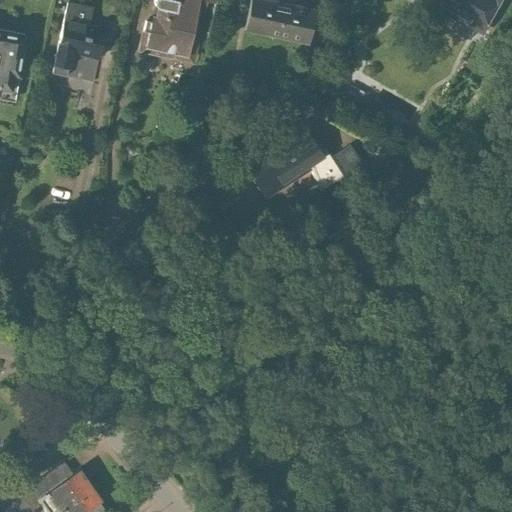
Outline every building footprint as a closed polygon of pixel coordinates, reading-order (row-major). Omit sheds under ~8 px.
[(179,0),(179,4),(168,2),(167,2),(167,1),(166,0),(156,0),(155,2),(154,5),(155,7),(156,10),(158,11),(158,12),(156,23),(145,21),(139,53),(194,64),(207,2),(215,4),(216,0),(179,0)] [(271,0),(254,0),(248,35),(311,46),(317,13),(271,5),(271,0)] [(511,0),(425,0),(426,4),(485,37),(506,0),(511,3),(511,0)] [(94,11),(67,5),(52,74),(95,83),(108,24),(92,20),(94,11)] [(26,37),(0,31),(0,102),(13,105),(26,37)] [(244,164),(266,199),(313,169),(326,161),(312,139),(304,126),(244,164)] [(349,148),(330,159),(315,137),(312,139),(326,161),(313,169),(324,193),(344,180),(343,178),(362,165),(349,148)] [(76,475),(64,459),(7,501),(12,508),(5,511),(28,511),(27,510),(40,500),(76,475)] [(85,511),(102,500),(81,471),(76,475),(40,500),(48,511),(85,511)] [(110,511),(102,500),(85,511),(110,511)]
